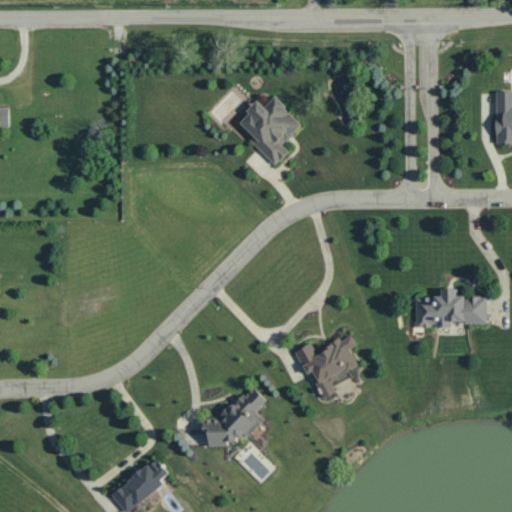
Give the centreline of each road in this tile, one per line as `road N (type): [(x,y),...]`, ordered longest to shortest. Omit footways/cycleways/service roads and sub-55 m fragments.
road 1 (residential): [(0,388),(74,386),(121,372),(261,235),(301,208),(335,199),(511,199)]
road 2 (tertiary): [(0,16),(511,16)]
road 3 (residential): [(447,201),(443,18)]
road 4 (residential): [(421,19),(422,201)]
